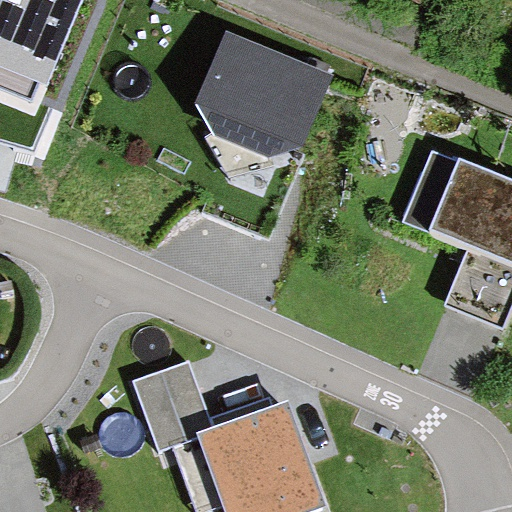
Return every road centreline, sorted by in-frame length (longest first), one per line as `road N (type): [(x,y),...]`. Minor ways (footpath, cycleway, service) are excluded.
road 1 (residential): [(98,274),(438,427),(471,462),(488,511)]
road 2 (residential): [(261,0),(511,104)]
road 3 (residential): [(98,274),(44,388),(0,425)]
